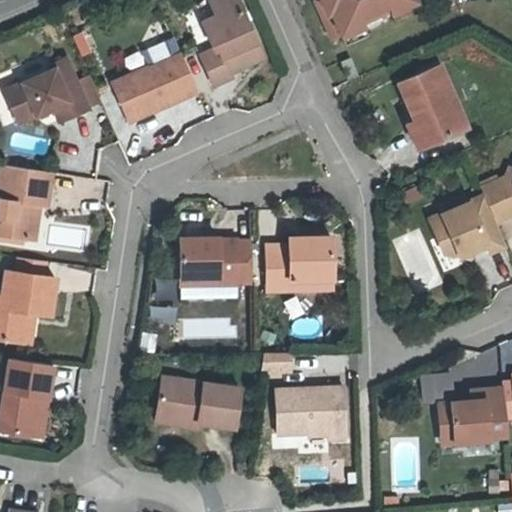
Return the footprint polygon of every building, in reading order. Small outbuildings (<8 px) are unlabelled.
[(226,0),(187,0),(185,1),(198,31),(186,37),(198,66),(215,59),(215,54),(248,39),(233,5),(229,7),(226,0)] [(316,0),(307,0),(317,21),(324,18),(316,0)] [(316,0),(324,18),(348,8),(345,0),(316,0)] [(351,16),(348,8),(324,18),(327,26),(351,16)] [(80,55),(97,49),(89,28),(72,34),(80,55)] [(110,103),(178,71),(162,33),(93,65),(110,103)] [(0,98),(16,91),(18,97),(35,89),(37,93),(49,88),(54,98),(69,91),(67,87),(55,60),(45,40),(30,47),(32,51),(0,65),(0,98)] [(334,42),(325,46),(331,60),(341,56),(334,42)] [(69,53),(55,60),(67,87),(81,81),(69,53)] [(399,107),(409,130),(449,113),(424,53),(383,70),(399,107)] [(42,103),(54,98),(49,88),(37,93),(42,103)] [(0,105),(18,97),(16,91),(0,98),(0,105)] [(400,134),(409,130),(399,107),(391,111),(400,134)] [(469,178),(480,202),(504,191),(511,207),(511,139),(506,155),(493,149),(489,159),(466,170),(469,178)] [(17,187),(24,187),(31,188),(35,153),(0,148),(0,219),(13,221),(17,187)] [(480,202),(469,178),(451,186),(425,198),(413,203),(421,222),(437,228),(441,240),(470,227),(474,234),(491,227),(480,202)] [(425,198),(451,186),(448,179),(422,190),(425,198)] [(17,187),(13,221),(20,222),(24,187),(17,187)] [(280,263),(322,262),(321,218),(277,219),(278,227),(255,228),(257,271),(281,271),(280,263)] [(203,258),(203,265),(223,264),(222,221),(191,222),(191,219),(166,220),(167,259),(203,258)] [(437,228),(421,222),(427,235),(441,240),(437,228)] [(3,241),(0,255),(32,259),(34,245),(3,241)] [(15,296),(21,297),(38,299),(43,261),(32,259),(0,255),(0,326),(11,328),(15,296)] [(203,258),(167,259),(167,266),(167,278),(223,277),(223,264),(203,265),(203,258)] [(322,270),(322,262),(280,263),(281,271),(322,270)] [(15,296),(11,328),(18,328),(21,297),(15,296)] [(303,319),(303,300),(291,300),(290,337),(319,338),(320,319),(303,319)] [(33,379),(40,380),(45,346),(0,341),(0,343),(0,415),(27,419),(33,379)] [(182,403),(189,404),(224,408),(229,371),(154,360),(149,393),(182,397),(182,403)] [(496,364),(496,369),(499,399),(511,398),(508,362),(496,364)] [(334,369),(267,371),(268,419),(319,417),(320,425),(337,424),(334,369)] [(496,369),(471,371),(472,381),(466,382),(431,384),(433,406),(445,405),(447,426),(484,423),(484,419),(501,418),(499,399),(496,369)] [(229,371),(224,408),(230,409),(234,371),(229,371)] [(33,379),(27,419),(35,421),(40,380),(33,379)] [(188,408),(189,404),(182,403),(182,397),(149,393),(148,403),(188,408)] [(447,426),(445,405),(433,406),(428,407),(429,427),(447,426)] [(0,511),(14,511),(17,497),(2,495),(0,505),(0,511)] [(17,497),(14,511),(29,511),(31,499),(17,497)]
